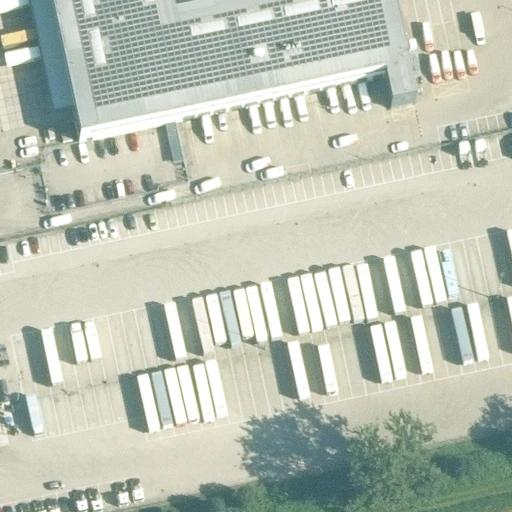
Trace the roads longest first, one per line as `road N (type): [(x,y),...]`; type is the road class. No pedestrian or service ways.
road 1 (unknown): [(0,467),(17,479),(48,481),(511,388)]
road 2 (unknown): [(448,187),(0,282)]
